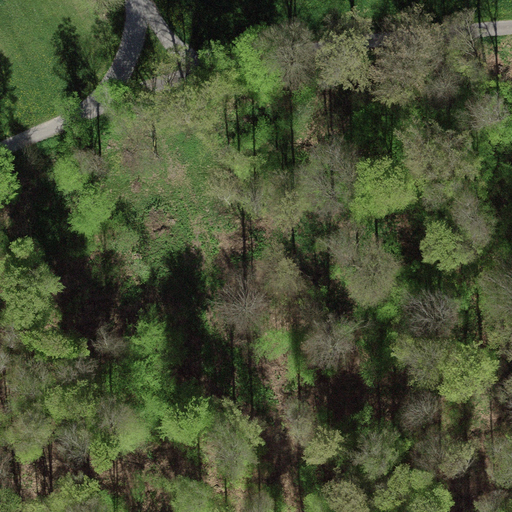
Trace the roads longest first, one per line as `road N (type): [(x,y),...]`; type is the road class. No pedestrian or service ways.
road 1 (track): [(511,28),(317,47),(151,87)]
road 2 (track): [(0,160),(151,87)]
